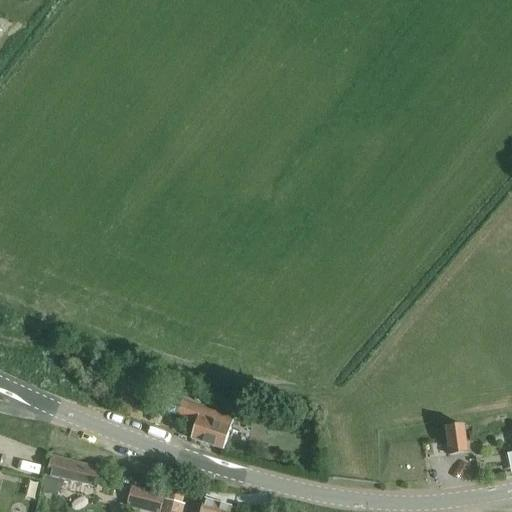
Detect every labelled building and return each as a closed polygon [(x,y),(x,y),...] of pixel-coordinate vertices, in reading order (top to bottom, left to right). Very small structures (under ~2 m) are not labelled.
[(114,383),(105,394),(120,406),(129,395),(114,383)] [(232,421),(181,403),(181,404),(169,400),(164,413),(176,417),(176,418),(196,425),(190,440),(222,451),(232,421)] [(131,411),(128,418),(139,422),(141,416),(131,411)] [(445,429),(448,451),(449,457),(467,454),(463,427),(445,429)] [(50,457),(40,494),(48,494),(53,493),(57,491),(61,487),(63,481),(95,489),(100,469),(50,457)] [(126,508),(140,511),(161,511),(165,496),(132,488),(126,508)] [(184,511),(190,494),(170,488),(166,500),(162,511),(184,511)] [(228,511),(230,508),(203,500),(199,511),(228,511)]
